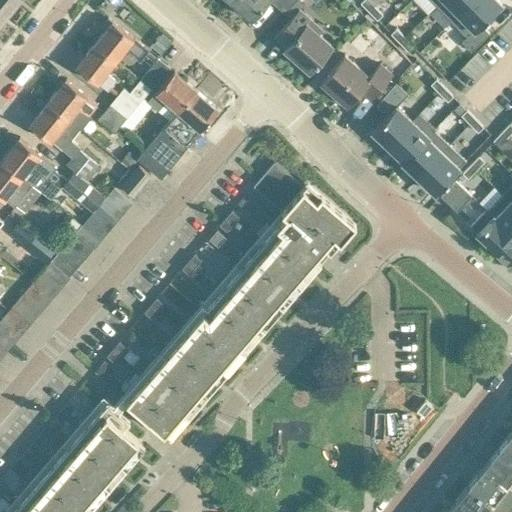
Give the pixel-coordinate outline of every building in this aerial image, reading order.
[(0,0),(0,6),(8,13),(18,0),(0,0)] [(231,0),(231,1),(250,18),(265,0),(231,0)] [(278,0),(275,4),(284,12),(295,0),(278,0)] [(369,0),(362,0),(360,2),(369,10),(374,5),(369,0)] [(440,0),(436,5),(451,20),(471,0),(440,0)] [(499,0),(471,0),(451,20),(466,35),(461,40),(471,50),(489,32),(481,23),(501,2),(499,0)] [(374,5),(369,10),(377,19),(383,13),(374,5)] [(321,28),(299,9),(273,38),(274,39),(277,36),(286,44),(284,47),(288,51),(289,49),(295,54),(294,56),(309,70),(331,44),(317,32),(321,28)] [(109,23),(94,42),(116,59),(125,47),(140,59),(149,48),(108,16),(105,20),(109,23)] [(396,27),(390,33),(399,41),(405,36),(396,27)] [(405,36),(399,41),(407,50),(413,44),(405,36)] [(106,71),(116,59),(94,42),(76,65),(107,90),(116,79),(106,71)] [(370,97),(390,73),(380,64),(370,76),(344,54),(321,80),(346,103),(360,88),(370,97)] [(151,87),(170,66),(158,57),(140,78),(151,87)] [(273,65),(268,75),(290,87),(295,77),(273,65)] [(178,109),(196,89),(174,70),(147,100),(158,110),(167,100),(178,109)] [(66,78),(48,100),(69,117),(87,95),(66,78)] [(126,116),(151,87),(140,78),(129,91),(124,86),(110,103),(126,116)] [(436,78),(430,83),(439,92),(444,86),(436,78)] [(387,114),(371,130),(388,145),(413,119),(412,118),(397,104),(408,93),(396,81),(376,104),(387,114)] [(444,86),(439,92),(447,100),(453,95),(444,86)] [(218,108),(196,89),(178,109),(187,118),(174,133),(164,125),(137,156),(160,176),(192,138),(218,108)] [(81,127),(69,117),(48,100),(29,123),(51,140),(72,156),(66,164),(75,170),(83,177),(95,161),(78,149),(81,147),(71,138),(81,127)] [(119,125),(126,116),(110,103),(98,118),(122,138),(128,131),(119,125)] [(466,108),(461,114),(469,123),(475,117),(466,108)] [(413,119),(388,145),(402,159),(401,160),(402,161),(435,127),(418,112),(412,118),(413,119)] [(483,125),(475,117),(469,123),(478,131),(483,125)] [(511,125),(509,122),(501,131),(506,137),(511,130),(511,125)] [(435,127),(402,161),(418,176),(449,143),(435,129),(436,128),(435,127)] [(492,140),(498,145),(506,137),(501,131),(492,140)] [(19,136),(1,159),(22,176),(32,184),(42,172),(48,177),(56,167),(40,153),(19,136)] [(449,143),(418,176),(435,192),(466,159),(449,143)] [(478,155),(470,163),(476,169),(484,160),(478,155)] [(13,188),(22,176),(1,159),(0,159),(0,195),(4,199),(5,198),(15,206),(22,196),(13,188)] [(320,262),(356,221),(321,191),(316,196),(302,185),(274,160),(273,161),(260,175),(258,179),(253,185),(281,209),(286,213),(277,223),(126,399),(164,432),(304,269),(314,256),(320,261),(320,262)] [(462,172),(468,177),(476,169),(470,163),(462,172)] [(133,194),(151,174),(139,164),(122,184),(133,194)] [(93,211),(98,205),(106,196),(83,177),(75,170),(62,186),(93,211)] [(455,179),(440,195),(456,210),(471,194),(455,179)] [(511,182),(502,193),(511,202),(511,182)] [(114,186),(106,195),(124,211),(132,201),(114,186)] [(487,207),(486,208),(511,232),(511,202),(502,193),(488,208),(487,207)] [(124,211),(106,195),(106,196),(98,205),(116,220),(124,211)] [(243,232),(261,209),(252,202),(234,225),(243,232)] [(116,220),(98,205),(93,211),(90,214),(108,229),(116,220)] [(511,232),(486,208),(469,225),(507,261),(511,254),(511,232)] [(232,223),(239,216),(231,209),(225,217),(232,223)] [(108,229),(90,214),(83,223),(101,239),(108,229)] [(226,230),(232,223),(225,217),(219,224),(226,230)] [(29,245),(33,249),(41,240),(19,222),(10,232),(27,247),(29,245)] [(101,239),(83,223),(74,233),(93,248),(101,239)] [(218,229),(209,239),(218,246),(226,237),(218,229)] [(93,248),(74,233),(66,242),(85,257),(93,248)] [(0,242),(0,256),(4,259),(12,246),(2,239),(0,242)] [(85,257),(66,242),(58,252),(77,267),(85,257)] [(77,267),(58,252),(50,260),(69,276),(77,267)] [(195,267),(201,259),(194,253),(188,260),(195,267)] [(70,276),(69,276),(50,260),(43,269),(62,286),(70,276)] [(189,274),(195,267),(188,260),(181,267),(189,274)] [(62,286),(43,269),(34,279),(54,295),(62,286)] [(54,295),(34,279),(26,289),(46,304),(54,295)] [(46,304),(26,289),(19,298),(38,314),(46,304)] [(158,310),(164,303),(156,297),(150,304),(158,310)] [(38,314),(19,298),(11,307),(30,323),(38,314)] [(122,304),(107,321),(118,331),(133,315),(122,304)] [(151,318),(158,310),(150,304),(144,311),(151,318)] [(30,323),(11,307),(3,316),(22,332),(30,323)] [(22,332),(3,316),(0,319),(0,329),(14,341),(22,332)] [(14,341),(0,329),(0,345),(6,351),(14,341)] [(120,354),(126,347),(119,340),(113,348),(120,354)] [(114,361),(120,354),(113,348),(106,355),(114,361)] [(68,415),(74,408),(67,402),(61,409),(68,415)] [(76,511),(138,440),(123,426),(119,423),(106,412),(101,407),(9,511),(76,511)] [(62,423),(68,415),(61,409),(54,416),(62,423)] [(511,429),(498,446),(497,446),(511,457),(511,429)] [(40,447),(33,441),(27,448),(34,455),(40,447)] [(511,478),(511,457),(497,446),(498,447),(483,465),(507,485),(511,478)] [(34,455),(27,448),(20,456),(28,462),(34,455)] [(507,511),(511,505),(511,488),(507,485),(483,465),(468,484),(467,483),(492,503),(500,508),(504,511),(507,511)] [(492,503),(467,483),(467,484),(468,484),(453,503),(464,511),(496,511),(500,508),(492,503)] [(464,511),(453,503),(445,511),(464,511)]
